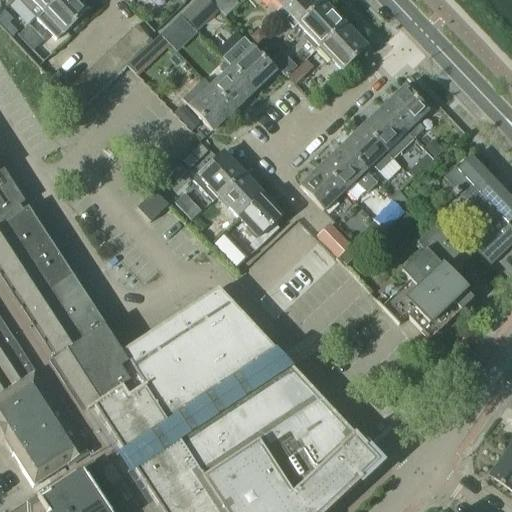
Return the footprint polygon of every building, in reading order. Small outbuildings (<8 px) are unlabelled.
[(15,0),(35,20),(56,0),(15,0)] [(74,0),(56,0),(35,20),(35,21),(42,15),(61,36),(86,12),(74,0)] [(229,0),(213,0),(212,2),(225,15),(234,5),(229,0)] [(282,23),(306,0),(269,0),(279,10),(274,14),(282,23)] [(317,50),(341,26),(320,4),(321,3),(320,2),(315,6),(309,0),(306,0),(282,23),(290,31),(295,27),(317,50)] [(188,9),(180,17),(195,33),(203,25),(188,9)] [(141,51),(151,41),(136,26),(126,35),(141,51)] [(341,26),(317,50),(339,73),(353,60),(356,64),(357,62),(354,59),(365,49),(364,48),(363,49),(341,26)] [(165,31),(159,37),(174,53),(180,47),(165,31)] [(132,59),(141,51),(126,35),(117,43),(132,59)] [(255,36),(249,41),(256,49),(265,41),(260,36),(255,36)] [(123,67),(132,59),(117,43),(108,52),(123,67)] [(252,94),(273,74),(250,49),(228,69),(252,94)] [(113,77),(123,67),(108,52),(98,61),(113,77)] [(104,85),(113,77),(98,61),(89,69),(104,85)] [(305,63),(287,80),(294,87),(312,70),(305,63)] [(96,93),(104,85),(89,69),(81,77),(96,93)] [(231,114),(252,94),(228,69),(208,89),(231,114)] [(86,102),(96,93),(81,77),(71,86),(86,102)] [(78,110),(86,102),(71,86),(63,94),(78,110)] [(211,133),(231,114),(208,89),(187,109),(211,133)] [(402,89),(381,109),(411,142),(421,132),(413,124),(424,113),(425,114),(425,113),(402,89)] [(381,109),(360,129),(391,162),(411,142),(381,109)] [(360,129),(339,149),(362,174),(363,173),(366,176),(372,169),(377,174),(391,162),(360,129)] [(432,142),(424,150),(433,160),(442,152),(432,142)] [(342,193),(362,174),(339,149),(319,168),(342,193)] [(211,204),(241,175),(221,155),(191,183),(211,204)] [(426,157),(416,166),(425,175),(434,166),(426,157)] [(511,220),(511,203),(469,159),(455,172),(452,169),(442,179),(488,228),(469,246),(489,267),(511,245),(511,230),(507,225),(511,220)] [(322,213),(342,193),(319,168),(298,188),(322,213)] [(0,221),(18,210),(17,208),(23,205),(1,171),(0,171),(0,221)] [(236,219),(260,196),(241,175),(211,204),(217,199),(236,219)] [(149,225),(167,207),(153,193),(135,210),(149,225)] [(397,194),(391,201),(401,211),(407,205),(397,194)] [(260,196),(236,219),(256,241),(281,217),(260,196)] [(182,197),(173,205),(190,222),(199,214),(182,197)] [(393,206),(385,214),(393,222),(401,215),(393,206)] [(0,264),(38,323),(81,295),(26,209),(20,213),(18,210),(0,221),(0,264)] [(197,220),(189,227),(197,235),(205,228),(197,220)] [(372,225),(364,233),(374,243),(382,236),(372,225)] [(449,278),(466,261),(435,227),(421,239),(428,247),(399,274),(407,283),(396,294),(380,309),(398,327),(406,319),(420,333),(431,345),(432,344),(429,340),(435,335),(436,334),(435,333),(471,301),(449,278)] [(347,248),(328,228),(316,239),(319,242),(336,259),(347,248)] [(247,257),(225,234),(213,246),(236,268),(247,257)] [(399,234),(389,243),(399,253),(409,244),(399,234)] [(110,422),(103,427),(122,455),(274,355),(255,335),(251,331),(215,293),(154,333),(147,337),(157,352),(141,362),(132,347),(120,355),(142,388),(125,399),(121,392),(100,406),(110,422)] [(60,356),(103,328),(81,295),(38,323),(59,355),(60,356)] [(70,382),(118,351),(103,328),(60,356),(59,355),(54,358),(57,362),(60,362),(62,363),(66,370),(66,371),(66,372),(66,373),(65,374),(70,382)] [(147,337),(132,347),(141,362),(157,352),(147,337)] [(0,392),(26,376),(17,362),(17,361),(8,347),(0,352),(0,392)] [(118,351),(70,383),(88,409),(86,412),(86,413),(92,409),(103,427),(110,422),(100,406),(121,392),(125,399),(142,388),(120,355),(118,351)] [(326,511),(377,465),(287,369),(256,389),(257,391),(150,460),(149,459),(147,460),(148,462),(135,470),(134,469),(132,470),(158,511),(326,511)] [(0,440),(1,443),(55,408),(43,390),(32,374),(30,376),(29,376),(27,377),(26,376),(0,392),(0,440)] [(11,458),(16,455),(65,423),(55,408),(1,443),(11,458)] [(11,458),(20,472),(32,489),(47,479),(85,454),(65,423),(16,455),(11,458)] [(511,458),(507,455),(490,478),(511,493),(511,458)] [(118,511),(90,469),(81,475),(79,472),(45,495),(42,490),(58,480),(57,479),(34,494),(36,496),(12,511),(118,511)]
